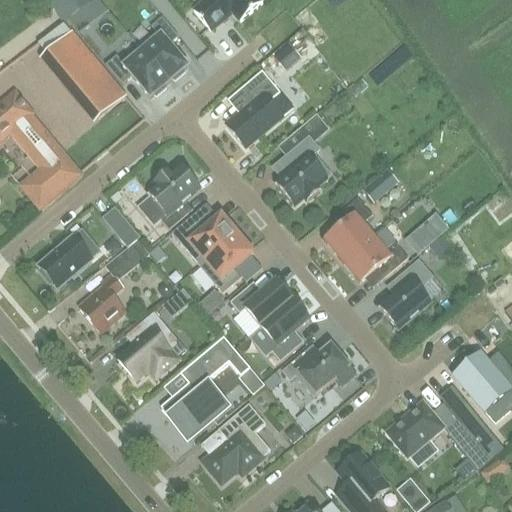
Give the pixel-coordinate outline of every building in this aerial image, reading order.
[(100,3),(98,0),(47,0),(62,25),(100,3)] [(210,0),(194,14),(210,34),(233,15),(241,24),(263,6),(257,0),(210,0)] [(156,35),(139,50),(169,85),(173,82),(175,84),(186,75),(184,73),(187,70),(169,49),(179,40),(162,20),(151,29),(156,35)] [(73,35),(47,57),(100,120),(126,98),(73,35)] [(290,49),(282,55),(292,66),(300,60),(290,49)] [(117,59),(106,68),(123,88),(132,80),(150,101),(154,98),(156,100),(167,91),(165,89),(169,85),(139,50),(122,64),(117,59)] [(226,128),(246,151),(282,120),(270,105),(280,96),(262,75),(233,99),(245,113),(226,128)] [(0,143),(12,134),(43,171),(22,189),(41,212),(82,177),(32,117),(33,116),(16,95),(0,108),(0,143)] [(301,131),(289,141),(297,150),(309,140),(301,131)] [(295,172),(282,183),(276,188),(294,209),(304,201),(307,204),(320,194),(317,190),(332,178),(315,158),(320,153),(309,140),(297,150),(284,160),(295,172)] [(181,207),(185,204),(199,192),(181,171),(171,179),(168,175),(156,186),(159,190),(149,197),(167,219),(161,223),(169,233),(189,217),(181,207)] [(398,185),(387,172),(363,193),(374,205),(398,185)] [(325,245),(342,266),(374,239),(363,226),(372,218),(358,201),(335,221),(343,230),(325,245)] [(115,212),(104,222),(128,250),(139,241),(115,212)] [(203,234),(196,225),(176,241),(200,269),(241,235),(231,223),(228,226),(221,218),(203,234)] [(420,256),(445,235),(447,233),(435,219),(435,220),(408,243),(420,256)] [(342,266),(360,287),(378,272),(385,281),(408,261),(383,231),(374,239),(342,266)] [(58,291),(91,263),(82,251),(91,244),(82,233),(73,241),(39,269),(41,272),(39,274),(50,288),(53,285),(58,291)] [(223,297),(242,281),(235,272),(253,257),(247,249),(250,246),(241,235),(200,269),(223,297)] [(138,243),(106,270),(111,277),(101,285),(105,290),(80,310),(96,330),(99,327),(104,333),(126,314),(114,299),(124,290),(118,283),(149,258),(138,243)] [(391,287),(398,296),(380,311),(398,332),(430,306),(419,292),(433,280),(419,263),(391,287)] [(249,290),(231,305),(240,317),(233,322),(249,340),(260,330),(261,331),(293,304),(277,285),(263,296),(258,300),(249,290)] [(172,318),(192,302),(178,286),(175,289),(180,295),(181,297),(165,309),(172,318)] [(293,304),(261,331),(276,349),(271,354),(280,365),(299,349),(290,338),(309,323),(293,304)] [(159,343),(170,334),(154,316),(143,325),(151,334),(117,362),(136,384),(149,373),(156,381),(177,364),(159,343)] [(189,387),(161,411),(180,434),(195,421),(203,431),(205,430),(202,426),(224,407),(206,385),(229,366),(241,380),(250,372),(224,340),(180,377),(189,387)] [(331,349),(321,358),(313,349),(282,374),(290,384),(296,379),(313,400),(336,381),(343,389),(355,378),(331,349)] [(510,394),(483,361),(479,357),(454,378),(486,415),(510,394)] [(256,381),(248,389),(253,396),(262,388),(256,381)] [(447,412),(461,428),(483,455),(496,444),(461,401),(447,412)] [(423,405),(386,436),(408,462),(444,431),(423,405)] [(249,408),(219,433),(228,444),(204,465),(222,486),(238,473),(242,478),(259,463),(244,445),(265,427),(249,408)] [(448,438),(473,468),(478,474),(490,464),(483,455),(461,428),(449,438),(448,438)] [(391,490),(362,456),(340,474),(350,486),(339,496),(353,511),(386,511),(377,501),(391,490)] [(489,488),(511,472),(504,462),(482,478),(489,488)] [(423,498),(409,509),(411,511),(422,511),(429,506),(423,498)]
